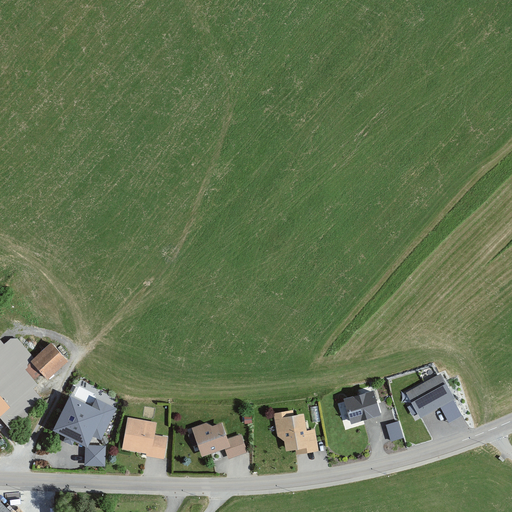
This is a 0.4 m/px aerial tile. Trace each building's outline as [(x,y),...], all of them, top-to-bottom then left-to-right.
[(46,340),(25,360),(39,374),(60,354),(46,340)] [(78,359),(67,370),(73,375),(83,365),(78,359)] [(402,384),(417,410),(449,391),(434,366),(402,384)] [(345,397),(351,416),(376,407),(369,389),(345,397)] [(102,412),(70,397),(55,429),(87,444),(102,412)] [(296,449),(313,446),(310,426),(303,427),(299,410),(282,414),(280,407),(271,409),(275,431),(280,430),(283,445),(295,443),(296,449)] [(218,416),(191,424),(198,448),(224,441),(227,451),(241,447),(236,430),(223,433),(218,416)] [(123,417),(119,444),(159,449),(161,434),(150,433),(152,421),(123,417)] [(391,439),(404,435),(399,418),(386,422),(391,439)] [(0,511),(9,511),(0,502),(0,511)]
